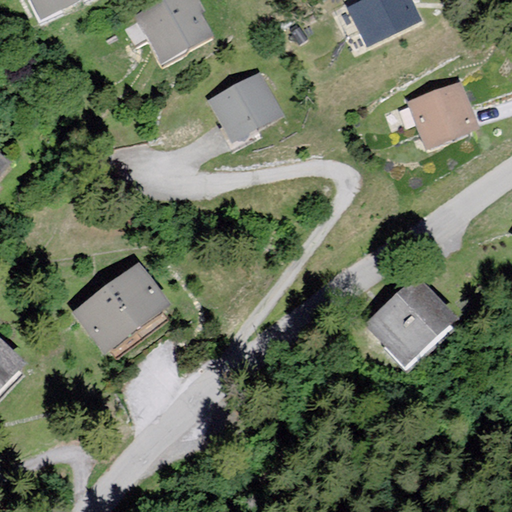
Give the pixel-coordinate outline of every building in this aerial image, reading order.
[(30,0),(40,19),(77,0),(30,0)] [(199,0),(160,0),(136,14),(163,62),(213,34),(201,13),(205,11),(199,0)] [(412,0),(365,0),(348,9),(367,47),(422,20),(412,0)] [(260,71),(209,100),(232,142),(283,114),(260,71)] [(459,80),(407,102),(427,150),(479,128),(459,80)] [(0,156),(0,174),(9,164),(0,156)] [(139,262),(72,310),(104,354),(171,305),(139,262)] [(414,276),(364,324),(404,366),(454,318),(414,276)] [(0,338),(0,389),(26,364),(0,338)]
